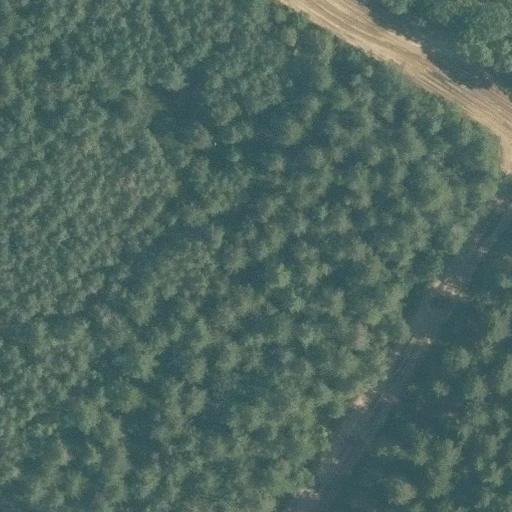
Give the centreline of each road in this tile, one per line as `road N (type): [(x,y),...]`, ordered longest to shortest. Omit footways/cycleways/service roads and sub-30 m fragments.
road 1 (track): [(295,511),(511,200)]
road 2 (track): [(511,100),(346,0)]
